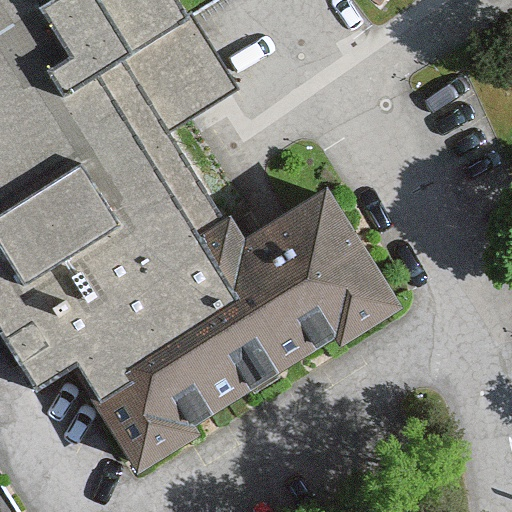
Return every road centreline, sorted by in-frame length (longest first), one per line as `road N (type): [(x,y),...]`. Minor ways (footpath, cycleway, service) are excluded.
road 1 (unknown): [(462,320),(176,511)]
road 2 (unknown): [(360,98),(480,0)]
